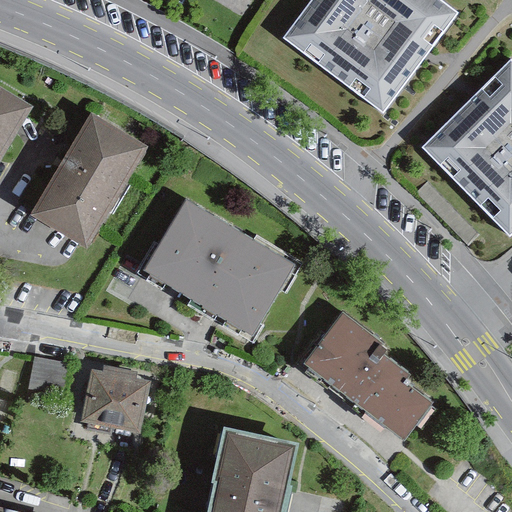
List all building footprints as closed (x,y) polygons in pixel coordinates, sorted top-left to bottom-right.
[(439,0),(311,0),(281,40),(382,118),(427,60),(461,16),(439,0)] [(511,67),(477,101),(427,150),(511,236),(511,235),(511,67)] [(0,159),(29,110),(0,92),(0,159)] [(146,149),(96,120),(38,219),(88,248),(146,149)] [(300,269),(189,203),(146,275),(256,341),(300,269)] [(384,345),(345,316),(304,372),(408,448),(437,407),(408,386),(414,378),(379,352),(384,345)] [(35,356),(31,381),(64,385),(67,360),(35,356)] [(96,363),(84,419),(144,432),(156,376),(96,363)] [(281,511),(296,448),(229,433),(212,511),(281,511)]
